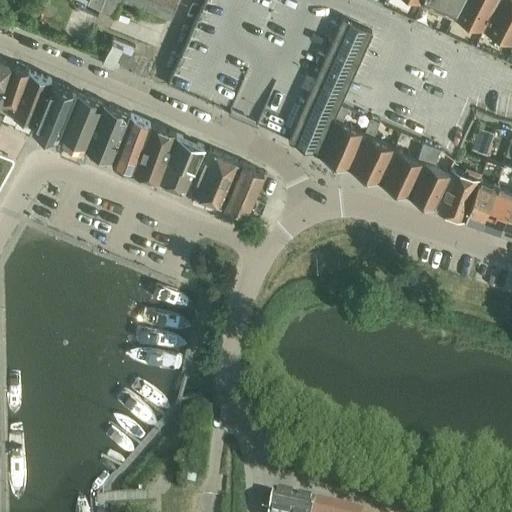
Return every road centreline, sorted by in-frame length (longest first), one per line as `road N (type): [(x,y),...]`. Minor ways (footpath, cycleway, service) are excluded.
road 1 (residential): [(0,44),(272,156),(301,181),(310,204)]
road 2 (residential): [(253,511),(252,455),(227,374),(264,241)]
road 3 (residential): [(264,241),(82,172),(41,168)]
road 4 (unclassified): [(511,257),(362,201),(310,204)]
